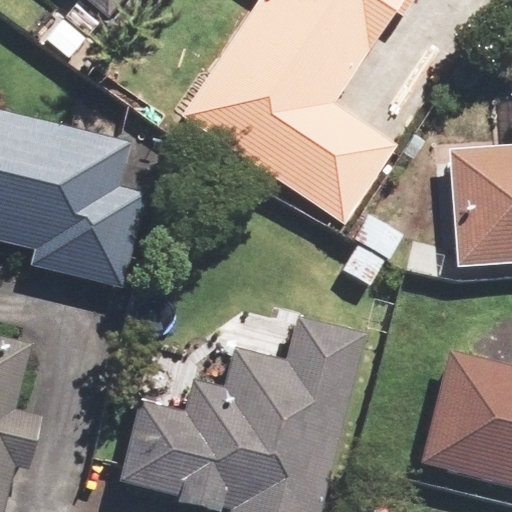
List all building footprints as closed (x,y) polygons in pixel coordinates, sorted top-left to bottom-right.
[(124,0),(88,0),(110,17),(124,0)] [(254,0),(176,114),(336,222),(386,149),(325,107),(397,0),(254,0)] [(111,188),(123,143),(0,111),(0,240),(30,248),(25,265),(115,288),(138,195),(111,188)] [(511,145),(444,150),(453,266),(511,262),(511,145)] [(314,511),(357,335),(292,319),(282,361),(228,348),(218,389),(188,382),(181,414),(133,403),(113,488),(215,511),(314,511)] [(0,503),(9,466),(22,470),(35,416),(11,410),(27,345),(0,338),(0,503)] [(511,367),(444,350),(416,462),(511,486),(511,367)]
